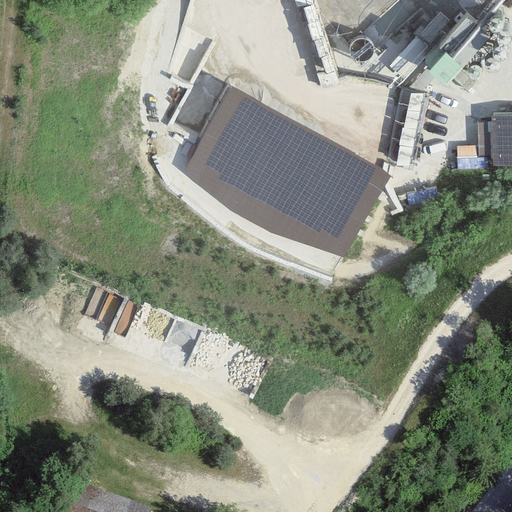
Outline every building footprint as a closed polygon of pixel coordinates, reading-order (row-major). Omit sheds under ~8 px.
[(484,10),(489,0),(467,0),(467,2),(484,10)] [(469,4),(427,52),(448,71),(490,23),(469,4)] [(423,55),(455,16),(441,5),(409,44),(423,55)] [(345,256),(394,156),(202,63),(173,120),(201,134),(180,177),(345,256)] [(397,154),(411,157),(426,85),(413,82),(397,154)] [(481,155),(493,155),(492,117),(480,118),(481,155)] [(171,511),(89,482),(78,511),(171,511)]
